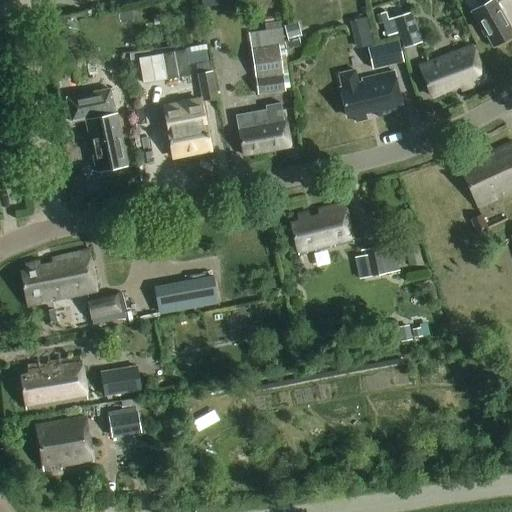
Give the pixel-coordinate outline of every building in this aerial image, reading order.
[(505,27),(508,25),(496,3),(501,0),(480,0),(483,5),(471,12),(485,38),(488,36),(494,47),(511,37),(505,27)] [(387,38),(399,34),(394,18),(388,20),(386,13),(380,15),(387,38)] [(394,18),(399,34),(404,49),(421,43),(411,13),(394,18)] [(367,18),(350,22),(352,32),(369,28),(367,18)] [(302,37),(298,23),(284,27),(288,40),(302,37)] [(284,91),(283,88),(289,87),(281,30),(250,34),(259,95),(284,91)] [(298,39),(285,42),(287,51),(301,47),(298,39)] [(399,42),(368,49),(374,71),(404,64),(399,42)] [(208,62),(205,45),(185,49),(188,65),(208,62)] [(461,91),(486,82),(472,47),(419,67),(430,97),(459,86),(461,91)] [(203,102),(217,99),(210,63),(196,65),(203,102)] [(378,117),(403,112),(394,72),(361,80),(362,84),(358,85),(355,71),(338,75),(341,86),(339,86),(346,116),(354,115),(356,122),(366,120),(365,114),(376,111),(378,117)] [(115,114),(110,90),(109,90),(67,99),(72,123),(85,120),(92,151),(95,150),(100,171),(124,167),(119,145),(123,144),(116,114),(115,114)] [(264,106),(265,111),(235,116),(243,156),(290,147),(284,116),(283,116),(280,103),(264,106)] [(172,157),(211,149),(205,118),(179,123),(180,127),(167,130),(172,157)] [(511,192),(511,142),(487,154),(489,159),(480,163),(478,158),(466,163),(470,171),(462,175),(477,208),(496,199),(495,196),(501,194),(503,197),(511,192)] [(353,242),(344,204),(318,211),(320,218),(309,220),(307,213),(298,215),(299,223),(291,224),(298,255),(353,242)] [(469,220),(475,234),(487,229),(481,215),(469,220)] [(354,259),(358,279),(398,271),(393,244),(363,250),(364,257),(354,259)] [(97,292),(89,249),(51,258),(53,266),(40,269),(38,261),(24,264),(26,272),(20,273),(27,307),(97,292)] [(211,276),(155,286),(160,315),(216,305),(211,276)] [(93,325),(127,318),(121,293),(87,301),(93,325)] [(54,311),(42,314),(45,326),(57,324),(54,311)] [(398,330),(389,332),(391,342),(400,340),(401,343),(412,340),(409,326),(398,328),(398,330)] [(87,399),(80,358),(26,367),(28,375),(20,377),(26,410),(87,399)] [(340,391),(408,383),(406,363),(338,371),(340,391)] [(136,367),(100,373),(104,398),(140,392),(136,367)] [(136,413),(108,418),(111,438),(140,434),(136,413)] [(92,462),(84,417),(44,423),(45,431),(37,433),(44,472),(56,470),(55,468),(92,462)]
